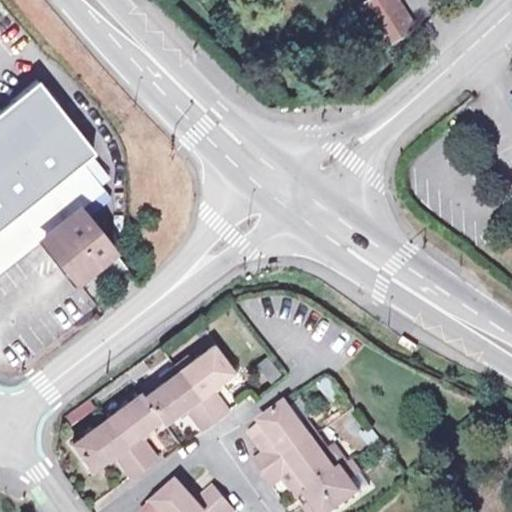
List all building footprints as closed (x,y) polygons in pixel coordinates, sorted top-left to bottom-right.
[(395,0),(367,0),(358,6),(385,44),(413,25),(395,0)] [(15,221),(27,211),(83,161),(96,150),(40,79),(0,110),(0,226),(12,216),(15,221)] [(40,242),(47,236),(82,207),(105,188),(83,161),(27,211),(15,221),(12,216),(0,226),(0,271),(1,272),(40,242)] [(47,236),(40,242),(72,287),(77,288),(81,285),(99,312),(127,292),(130,285),(133,277),(116,251),(82,207),(47,236)] [(138,395),(136,391),(70,443),(88,467),(106,454),(123,475),(149,457),(132,434),(154,416),(156,420),(177,405),(195,429),(221,409),(204,385),(225,370),(207,344),(138,395)] [(256,366),(269,383),(280,374),(267,358),(256,366)] [(270,489),(289,474),(294,480),(287,485),(298,501),(304,496),(308,502),(301,508),(304,511),(335,511),(358,496),(349,482),(358,475),(347,461),(335,470),(285,403),(245,434),(257,450),(266,443),(270,449),(251,464),(270,489)] [(354,443),(362,453),(377,439),(369,429),(354,443)] [(194,503),(178,484),(153,504),(142,511),(230,511),(211,489),(194,503)]
